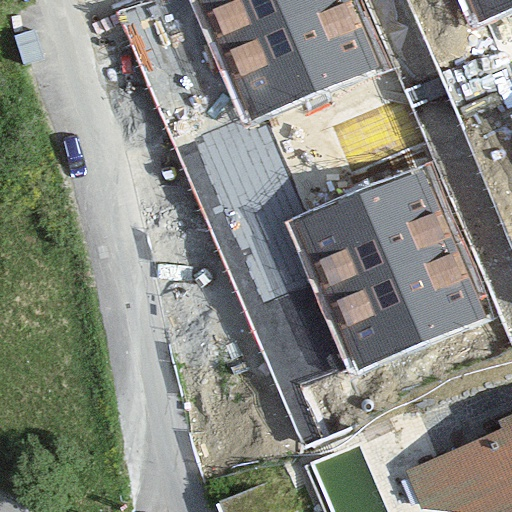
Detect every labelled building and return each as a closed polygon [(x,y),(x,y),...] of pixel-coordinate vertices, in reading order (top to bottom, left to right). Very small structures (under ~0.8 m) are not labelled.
[(355,0),(202,0),(253,121),(384,67),(355,0)] [(511,0),(467,0),(477,23),(511,8),(511,0)] [(418,168),(287,222),(349,370),(480,316),(418,168)] [(269,311),(287,368),(334,354),(317,297),(269,311)] [(509,429),(418,468),(428,507),(472,511),(511,511),(511,416),(503,421),(509,429)]
